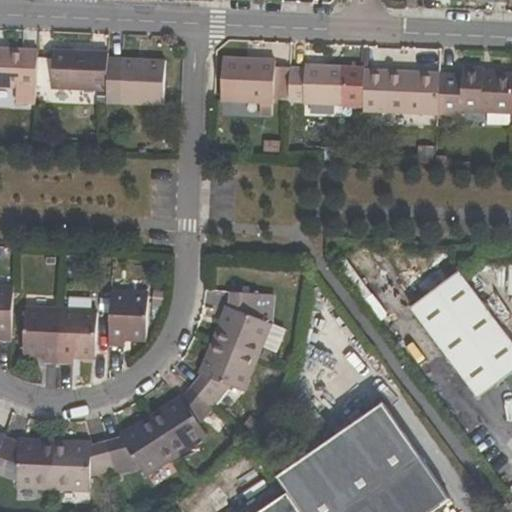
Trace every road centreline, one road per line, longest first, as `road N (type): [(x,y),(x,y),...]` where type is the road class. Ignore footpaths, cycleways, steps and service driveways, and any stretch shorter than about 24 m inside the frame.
road 1 (residential): [(508,511),(297,267),(181,267)]
road 2 (residential): [(181,267),(155,356),(112,391),(33,406),(0,389)]
road 3 (residential): [(192,24),(181,267)]
road 4 (residential): [(192,24),(359,29)]
road 5 (residential): [(359,29),(511,36)]
